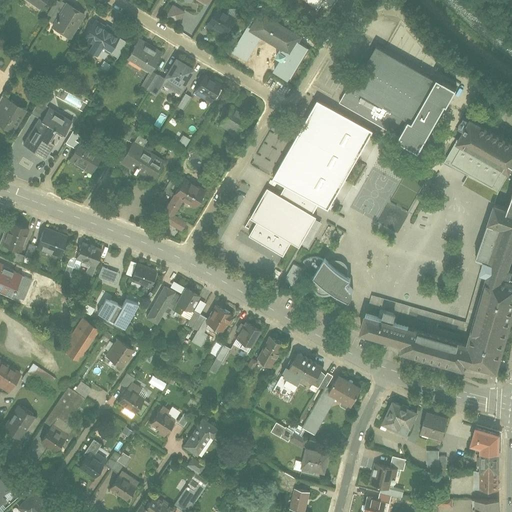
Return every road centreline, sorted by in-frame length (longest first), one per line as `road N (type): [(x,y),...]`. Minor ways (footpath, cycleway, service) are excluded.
road 1 (tertiary): [(177,256),(387,371)]
road 2 (tertiary): [(0,189),(177,256)]
road 3 (residential): [(273,96),(177,256)]
road 4 (residential): [(116,0),(273,96)]
road 5 (residential): [(273,96),(293,91),(348,17),(389,5)]
road 6 (residential): [(338,511),(360,430),(387,371)]
road 7 (tertiary): [(387,371),(511,405)]
